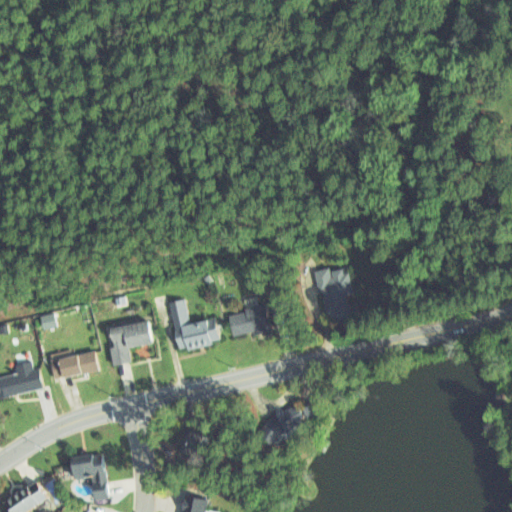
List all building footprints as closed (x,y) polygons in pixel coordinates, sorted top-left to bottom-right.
[(310,269),(322,315),(338,311),(335,297),(350,293),(342,262),(330,265),(329,272),(323,274),(321,266),(310,269)] [(221,333),(240,329),(241,334),(264,329),(256,294),(232,299),(233,304),(216,308),(221,333)] [(161,298),(171,348),(213,340),(207,311),(179,316),(174,295),(161,298)] [(99,319),(109,363),(126,359),(123,344),(146,339),(139,309),(99,319)] [(58,326),(55,312),(41,315),(44,329),(58,326)] [(50,374),(91,364),(86,345),(45,355),(50,374)] [(0,391),(34,384),(28,356),(11,359),(13,368),(0,371),(0,391)] [(263,438),(294,410),(280,395),(249,423),(263,438)] [(321,413),(316,396),(303,401),(308,417),(321,413)] [(260,426),(273,446),(303,426),(299,421),(305,416),(296,402),(260,426)] [(189,462),(205,423),(186,415),(170,454),(189,462)] [(84,479),(89,478),(87,466),(81,467),(83,474),(66,477),(61,451),(84,447),(85,453),(98,451),(106,495),(88,498),(84,479)] [(0,502),(4,511),(7,511),(43,496),(35,477),(0,492),(0,502)] [(175,489),(170,511),(221,511),(200,508),(202,494),(175,489)]
